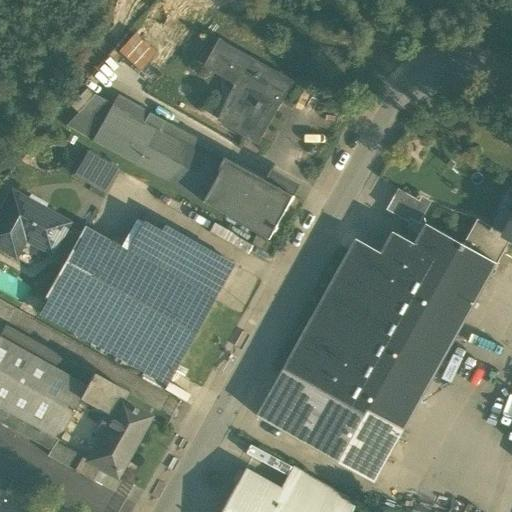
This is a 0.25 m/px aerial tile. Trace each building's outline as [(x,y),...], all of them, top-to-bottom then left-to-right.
[(117,52),(139,72),(155,54),(133,34),(117,52)] [(220,122),(258,143),(292,83),(217,42),(204,64),(241,84),(220,122)] [(69,107),(77,114),(93,96),(86,89),(69,107)] [(65,127),(90,141),(111,105),(93,95),(93,96),(77,114),(65,127)] [(221,165),(225,157),(226,155),(116,95),(111,105),(221,165)] [(90,141),(201,201),(221,165),(111,105),(90,141)] [(118,169),(87,152),(73,176),(104,194),(118,169)] [(225,157),(221,165),(201,201),(270,239),(294,195),(225,157)] [(387,210),(409,223),(411,219),(417,208),(421,202),(399,189),(387,210)] [(24,241),(50,255),(51,252),(66,226),(68,222),(11,190),(0,209),(0,249),(3,252),(13,234),(24,241)] [(511,207),(503,203),(489,226),(505,235),(511,222),(511,209),(511,207)] [(411,219),(420,224),(426,213),(417,208),(411,219)] [(478,219),(464,245),(498,264),(511,239),(505,236),(505,235),(489,226),(478,219)] [(125,252),(142,261),(159,231),(142,222),(125,252)] [(427,225),(416,245),(404,266),(330,400),(400,439),(498,264),(464,245),(427,225)] [(51,252),(65,260),(80,234),(66,226),(51,252)] [(159,231),(142,261),(211,300),(231,265),(161,226),(159,231)] [(47,300),(67,312),(107,242),(83,228),(80,234),(65,260),(44,298),(47,300)] [(394,233),(383,254),(404,266),(416,245),(394,233)] [(13,234),(3,252),(15,258),(24,241),(13,234)] [(330,400),(404,266),(383,254),(357,240),(282,373),(330,400)] [(172,370),(211,300),(142,261),(125,252),(107,242),(67,312),(172,370)] [(67,312),(47,300),(38,315),(164,385),(172,370),(67,312)] [(5,326),(0,335),(0,339),(87,388),(50,451),(47,457),(90,481),(98,468),(87,462),(120,402),(121,402),(126,393),(5,326)] [(0,423),(50,451),(87,388),(0,339),(0,423)] [(375,483),(400,439),(330,400),(282,373),(258,417),(375,483)] [(98,468),(115,477),(148,418),(121,402),(120,402),(87,462),(98,468)] [(292,466),(279,489),(285,492),(298,469),(292,466)] [(298,469),(285,492),(320,511),(322,511),(335,490),(298,469)] [(320,511),(285,492),(279,489),(244,470),(220,511),(320,511)] [(350,511),(355,502),(335,490),(322,511),(350,511)]
